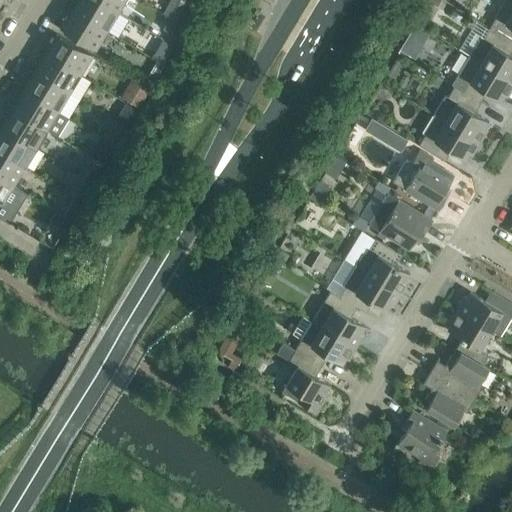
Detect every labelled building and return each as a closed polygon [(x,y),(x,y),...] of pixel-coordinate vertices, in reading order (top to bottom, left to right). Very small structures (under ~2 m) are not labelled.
[(77,0),(72,10),(107,31),(119,13),(97,0),(77,0)] [(97,0),(119,13),(126,0),(97,0)] [(178,20),(187,5),(178,0),(172,0),(165,13),(178,20)] [(453,10),(451,14),(452,18),(456,21),(460,20),(463,16),(462,11),(458,9),(453,10)] [(60,29),(96,50),(107,31),(72,10),(60,29)] [(511,11),(505,23),(496,17),(489,28),(511,41),(511,39),(511,11)] [(164,29),(171,33),(177,23),(170,18),(164,29)] [(430,32),(415,23),(411,30),(426,39),(430,32)] [(511,55),(505,51),(511,41),(489,28),(483,38),(480,37),(469,55),(511,81),(511,55)] [(93,55),(57,34),(46,53),(81,75),(93,55)] [(173,46),(162,40),(151,58),(157,61),(164,65),(170,55),(173,46)] [(35,72),(70,93),(81,75),(46,53),(35,72)] [(505,94),(508,96),(511,88),(511,81),(469,55),(451,84),(454,86),(476,99),(482,89),(501,101),(505,94)] [(151,71),(158,75),(164,65),(157,61),(151,71)] [(23,90),(59,112),(70,93),(35,72),(23,90)] [(133,80),(122,99),(138,109),(149,90),(133,80)] [(489,121),(470,110),(476,99),(454,86),(448,97),(445,95),(434,114),(480,142),(488,129),(485,127),(489,121)] [(12,109),(47,130),(58,136),(69,118),(59,112),(23,90),(12,109)] [(136,111),(126,104),(116,121),(126,127),(136,111)] [(1,127),(36,148),(47,130),(12,109),(1,127)] [(470,153),(472,154),(480,142),(434,114),(423,132),(425,134),(419,144),(441,158),(447,148),(466,159),(470,153)] [(377,135),(383,126),(372,119),(366,129),(377,135)] [(126,127),(116,121),(115,120),(104,139),(115,146),(126,127)] [(0,128),(0,151),(25,167),(36,148),(1,127),(0,128)] [(115,146),(104,139),(93,157),(104,164),(115,146)] [(0,176),(14,185),(25,167),(0,151),(0,176)] [(446,198),(442,196),(454,175),(417,154),(412,163),(406,160),(393,182),(439,210),(446,198)] [(104,164),(93,157),(81,176),(93,183),(104,164)] [(0,217),(7,207),(3,204),(14,185),(0,176),(0,217)] [(70,194),(82,201),(93,183),(81,176),(70,194)] [(433,220),(398,199),(388,193),(369,225),(409,249),(422,229),(426,231),(433,220)] [(77,209),(70,205),(64,215),(71,220),(77,209)] [(47,233),(58,240),(71,220),(64,215),(59,213),(47,233)] [(397,251),(375,238),(357,267),(401,293),(408,281),(406,279),(410,273),(391,261),(397,251)] [(269,271),(277,275),(283,264),(275,260),(269,271)] [(401,293),(357,267),(339,296),(352,304),(362,310),(368,299),(387,311),(391,305),(393,306),(401,293)] [(365,326),(346,314),(352,304),(339,296),(330,291),(313,320),(356,346),(364,333),(361,332),(365,326)] [(464,296),(457,309),(491,330),(500,335),(511,315),(511,302),(496,293),(490,303),(471,292),(467,298),(464,296)] [(249,297),(242,309),(249,314),(256,302),(249,297)] [(449,322),(451,323),(448,330),(467,341),(460,352),(482,365),(483,364),(489,354),(480,348),(491,330),(457,309),(449,322)] [(346,358),(348,359),(356,346),(313,320),(295,349),(317,362),(323,352),(342,364),(346,358)] [(317,362),(295,349),(284,342),(277,353),(298,365),(282,391),(316,412),(328,392),(326,390),(330,384),(311,373),(317,362)] [(457,358),(451,355),(445,365),(437,360),(430,372),(475,398),(483,385),(480,383),(489,368),(483,364),(482,365),(460,352),(457,358)] [(231,359),(227,366),(235,370),(242,359),(232,353),(229,358),(231,359)] [(423,383),(431,388),(425,398),(430,401),(426,408),(454,425),(463,410),(467,412),(475,398),(430,372),(423,383)] [(434,466),(440,456),(434,452),(447,430),(413,409),(406,421),(410,423),(398,444),(434,466)] [(501,438),(494,433),(487,444),(495,449),(501,438)] [(456,437),(455,442),(459,446),(463,447),(467,443),(468,438),(465,435),(460,434),(456,437)]
